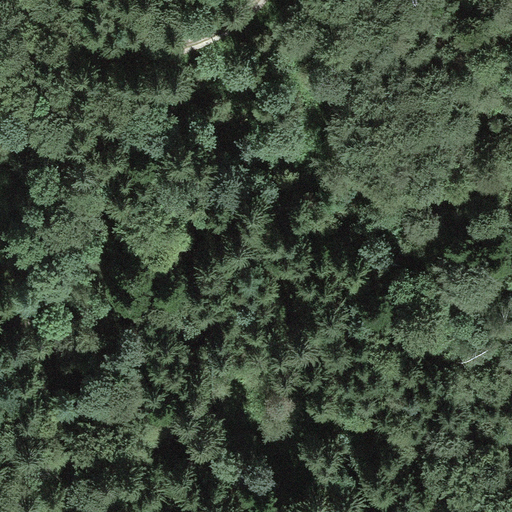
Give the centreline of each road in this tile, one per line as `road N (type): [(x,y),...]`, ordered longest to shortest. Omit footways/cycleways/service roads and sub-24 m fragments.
road 1 (track): [(72,511),(0,224)]
road 2 (track): [(20,0),(121,43),(175,47),(215,33),(258,0)]
